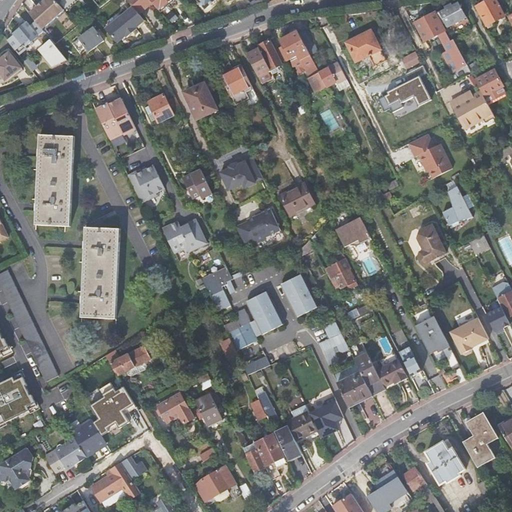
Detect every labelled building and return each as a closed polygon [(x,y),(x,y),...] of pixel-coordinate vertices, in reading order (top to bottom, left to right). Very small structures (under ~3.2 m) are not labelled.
[(54,0),(45,0),(30,14),(37,22),(43,29),(64,10),(61,7),(58,4),(54,0)] [(139,15),(152,4),(149,0),(148,0),(126,0),(133,8),(136,11),(139,15)] [(148,0),(149,0),(152,4),(158,10),(169,0),(148,0)] [(196,0),(205,9),(215,0),(196,0)] [(494,0),(489,0),(476,7),(487,27),(490,26),(489,24),(503,16),(494,0)] [(458,2),(439,12),(445,23),(447,28),(467,17),(458,2)] [(133,8),(105,30),(117,43),(126,36),(127,37),(136,29),(136,28),(144,21),(139,15),(136,11),(133,8)] [(445,23),(439,12),(436,14),(435,12),(415,22),(425,41),(445,31),(441,25),(445,23)] [(37,22),(31,27),(27,23),(14,34),(15,36),(8,41),(19,55),(27,49),(25,47),(44,31),(43,29),(37,22)] [(93,28),(79,38),(89,52),(104,41),(93,28)] [(299,34),(298,31),(281,40),(290,58),(291,60),(293,66),(295,66),(298,75),(306,70),(310,77),(309,78),(316,91),(327,86),(319,72),(308,51),(306,48),(299,34)] [(299,34),(306,48),(312,45),(305,31),(299,34)] [(371,31),(346,43),(356,63),(369,56),(375,67),(386,61),(371,31)] [(57,64),(67,60),(50,39),(40,48),(45,54),(43,55),(52,65),(56,62),(57,64)] [(271,40),(259,46),(260,48),(271,70),(283,64),(271,40)] [(454,71),(467,64),(466,62),(454,40),(445,45),(448,51),(444,53),(454,71)] [(260,48),(247,54),(262,83),(274,77),(271,70),(260,48)] [(402,57),(407,68),(422,61),(417,50),(402,57)] [(10,53),(0,59),(0,73),(5,80),(21,68),(10,53)] [(24,61),(32,71),(37,68),(29,57),(24,61)] [(319,72),(327,86),(336,81),(331,72),(338,69),(335,64),(319,72)] [(245,90),(252,86),(242,67),(221,77),(231,97),(232,96),(235,103),(248,96),(245,90)] [(494,70),(475,80),(484,96),(503,86),(494,70)] [(405,107),(407,112),(433,100),(422,76),(379,96),(386,110),(392,107),(394,112),(405,107)] [(205,84),(185,93),(197,120),(217,110),(205,84)] [(158,122),(181,112),(174,96),(166,100),(164,95),(148,102),(158,122)] [(473,95),(465,100),(467,104),(476,100),(473,95)] [(487,126),(497,121),(484,96),(476,100),(467,104),(465,100),(453,106),(466,131),(485,122),(487,126)] [(136,129),(121,99),(108,105),(108,103),(95,110),(110,140),(115,137),(117,140),(124,137),(131,133),(131,132),(136,129)] [(39,134),(34,225),(70,226),(74,136),(39,134)] [(428,134),(409,144),(415,157),(419,156),(424,166),(426,165),(429,172),(433,179),(453,169),(440,144),(434,147),(428,134)] [(501,151),(495,154),(498,160),(504,156),(501,151)] [(255,182),(263,178),(253,158),(246,162),(245,161),(237,165),(236,163),(229,166),(230,168),(220,172),(229,190),(243,183),(245,188),(256,183),(255,182)] [(148,167),(159,190),(164,188),(153,165),(148,167)] [(146,169),(139,172),(151,197),(156,194),(155,192),(159,190),(148,167),(146,169)] [(200,169),(182,178),(192,198),(199,194),(201,197),(212,192),(200,169)] [(127,175),(140,202),(151,197),(139,172),(137,173),(136,171),(127,175)] [(396,180),(387,184),(390,190),(399,185),(396,180)] [(304,184),(281,195),(291,215),(314,203),(304,184)] [(473,216),(457,185),(447,191),(455,206),(445,211),(453,224),(462,219),(473,216)] [(389,191),(383,194),(384,195),(387,202),(393,199),(389,191)] [(247,221),(236,227),(244,245),(256,240),(256,241),(280,230),(270,209),(247,220),(247,221)] [(361,218),(337,230),(345,246),(359,240),(361,243),(371,238),(361,218)] [(0,241),(8,237),(0,219),(0,241)] [(177,221),(175,222),(176,225),(189,251),(206,242),(195,219),(180,226),(177,221)] [(165,227),(177,251),(186,247),(188,251),(189,251),(176,225),(175,222),(165,227)] [(447,253),(443,246),(440,240),(432,224),(419,231),(417,238),(423,250),(420,252),(418,257),(421,262),(426,264),(447,253)] [(85,227),(81,317),(116,318),(119,228),(85,227)] [(174,252),(177,251),(165,227),(162,228),(174,252)] [(487,241),(483,235),(469,242),(473,249),(479,245),(487,241)] [(312,240),(315,248),(320,246),(317,238),(312,240)] [(310,240),(300,250),(302,255),(314,249),(310,240)] [(468,243),(454,250),(457,257),(471,249),(468,243)] [(325,269),(335,287),(339,285),(340,286),(339,287),(340,288),(340,287),(341,288),(347,284),(349,289),(357,284),(355,281),(349,269),(350,268),(343,255),(336,259),(338,262),(325,269)] [(202,279),(210,296),(223,290),(221,286),(226,284),(225,282),(232,279),(231,276),(226,267),(202,279)] [(0,273),(0,288),(45,382),(58,377),(30,318),(7,270),(0,273)] [(232,280),(244,275),(242,271),(231,276),(232,279),(232,280)] [(281,284),(283,287),(298,316),(317,306),(301,274),(281,284)] [(470,282),(483,307),(495,300),(485,280),(475,285),(473,280),(470,282)] [(508,317),(511,315),(511,288),(509,282),(503,282),(492,287),(498,299),(508,317)] [(223,290),(210,296),(217,310),(230,304),(223,290)] [(247,302),(257,320),(263,333),(264,334),(283,324),(266,292),(247,302)] [(357,310),(348,315),(351,320),(372,309),(370,306),(358,312),(357,310)] [(235,315),(241,327),(249,345),(258,340),(256,336),(249,324),(251,323),(245,310),(235,315)] [(433,313),(414,323),(428,351),(429,352),(431,351),(436,348),(437,349),(441,347),(452,368),(459,365),(433,313)] [(488,336),(477,316),(468,320),(465,319),(460,322),(459,325),(450,330),(461,352),(462,351),(465,352),(470,350),(471,347),(471,346),(471,345),(477,342),(488,336)] [(249,324),(256,336),(263,333),(257,320),(251,323),(249,324)] [(341,333),(336,322),(325,328),(330,338),(341,333)] [(241,327),(228,334),(234,346),(236,352),(249,345),(241,327)] [(341,333),(330,338),(319,343),(328,361),(336,357),(331,347),(332,347),(345,341),(341,333)] [(0,355),(1,355),(2,355),(1,354),(9,350),(8,347),(4,339),(2,339),(0,334),(0,355)] [(259,342),(255,344),(256,347),(260,345),(263,351),(285,342),(282,335),(272,338),(260,344),(259,342)] [(9,350),(1,354),(2,355),(1,355),(2,357),(12,352),(9,346),(8,347),(9,350)] [(113,369),(117,375),(150,358),(150,357),(153,356),(151,352),(148,354),(144,346),(120,358),(115,350),(106,356),(113,369)] [(236,352),(234,346),(225,350),(232,366),(241,361),(236,352)] [(421,371),(409,348),(399,353),(410,376),(412,376),(421,371)] [(376,370),(367,353),(354,359),(357,365),(372,395),(385,389),(384,387),(376,370)] [(106,356),(84,368),(87,373),(91,371),(93,375),(103,369),(105,374),(113,369),(106,356)] [(266,357),(257,362),(261,369),(270,365),(266,357)] [(322,370),(316,358),(310,361),(316,373),(322,370)] [(408,377),(398,359),(376,370),(384,387),(394,382),(398,380),(399,382),(408,377)] [(257,362),(244,368),(248,375),(261,369),(257,362)] [(373,396),(372,395),(357,365),(349,369),(353,376),(345,380),(342,373),(335,376),(351,410),(361,405),(360,403),(373,396)] [(353,376),(349,369),(342,373),(345,380),(353,376)] [(210,377),(208,373),(197,379),(199,383),(210,377)] [(16,377),(15,376),(12,377),(0,383),(0,425),(5,423),(28,411),(29,411),(28,410),(36,406),(35,403),(31,395),(29,396),(25,387),(26,386),(23,378),(21,375),(16,377)] [(99,407),(109,401),(108,398),(118,392),(110,380),(90,391),(99,407)] [(267,415),(276,433),(288,459),(301,452),(296,442),(288,425),(278,430),(273,419),(277,417),(264,391),(257,394),(260,400),(267,415)] [(108,398),(109,401),(119,395),(118,392),(108,398)] [(181,393),(177,395),(158,405),(159,407),(156,408),(160,415),(163,414),(167,422),(176,417),(180,415),(184,424),(194,418),(184,399),(181,393)] [(210,393),(196,400),(207,424),(222,417),(210,393)] [(267,415),(260,400),(251,403),(259,419),(267,415)] [(329,411),(312,419),(318,431),(320,434),(326,432),(327,434),(329,433),(330,435),(345,428),(344,426),(345,425),(337,408),(339,406),(336,400),(326,405),(329,411)] [(40,409),(37,402),(35,403),(36,406),(28,410),(29,411),(28,411),(30,414),(40,409)] [(308,410),(306,405),(292,412),(295,419),(309,412),(308,410)] [(287,423),(288,425),(296,442),(318,431),(312,419),(309,412),(295,419),(287,423)] [(473,437),(463,443),(478,468),(496,458),(488,443),(498,438),(483,412),(465,423),(473,437)] [(511,418),(499,426),(511,449),(511,418)] [(274,462),(285,457),(274,434),(256,443),(259,449),(271,475),(273,480),(281,476),(277,468),(274,462)] [(87,457),(75,438),(64,445),(60,444),(57,446),(56,450),(45,457),(56,473),(65,467),(67,469),(87,457)] [(443,443),(425,454),(430,462),(427,464),(439,485),(445,481),(446,484),(460,476),(459,473),(465,470),(452,449),(448,451),(443,443)] [(217,454),(213,447),(200,455),(203,461),(217,454)] [(8,460),(7,461),(24,489),(30,485),(31,479),(27,473),(28,470),(31,468),(33,457),(27,448),(14,457),(15,459),(9,463),(8,460)] [(271,475),(259,449),(250,453),(249,450),(246,452),(260,480),(271,475)] [(131,477),(133,481),(147,471),(141,462),(136,465),(130,457),(121,463),(131,477)] [(287,463),(285,457),(274,462),(277,468),(287,463)] [(24,489),(7,461),(0,465),(0,479),(1,481),(13,483),(16,489),(22,490),(24,489)] [(131,477),(121,463),(111,469),(110,470),(106,472),(109,477),(92,488),(101,502),(101,501),(123,488),(129,496),(131,499),(141,492),(133,481),(131,477)] [(206,501),(213,497),(228,487),(234,484),(224,467),(215,472),(213,469),(205,473),(204,474),(206,477),(202,480),(197,486),(206,501)] [(426,483),(416,467),(403,475),(414,491),(426,483)] [(378,511),(384,511),(392,507),(389,502),(407,490),(394,471),(376,483),(380,491),(369,498),(378,511)] [(482,494),(490,490),(485,482),(477,486),(482,494)] [(228,487),(213,497),(214,499),(230,490),(228,487)] [(123,488),(101,501),(106,509),(123,498),(123,499),(129,496),(123,488)] [(363,511),(357,503),(351,494),(332,507),(335,511),(363,511)] [(89,511),(83,502),(76,506),(75,504),(62,511),(89,511)] [(174,511),(169,503),(160,508),(162,511),(174,511)]
